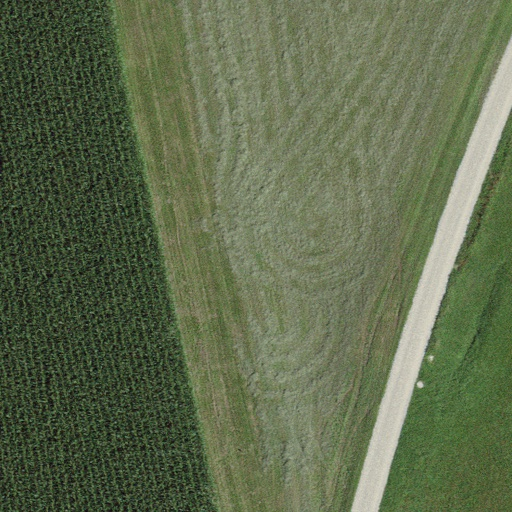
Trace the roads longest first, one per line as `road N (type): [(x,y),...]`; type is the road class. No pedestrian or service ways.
road 1 (track): [(302,511),(194,0)]
road 2 (track): [(511,81),(445,234),(369,511)]
